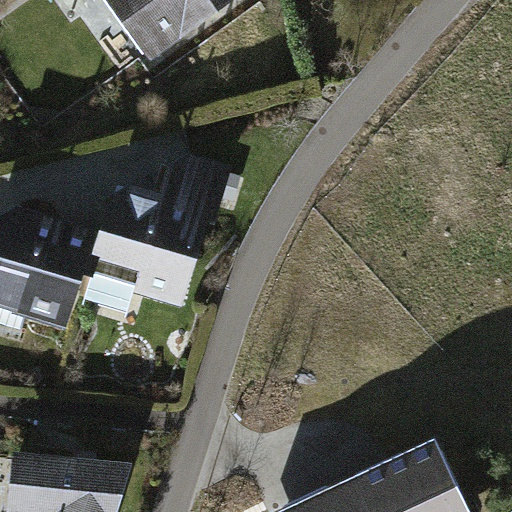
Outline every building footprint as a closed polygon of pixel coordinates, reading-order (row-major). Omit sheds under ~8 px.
[(123,0),(156,45),(219,0),(123,0)] [(211,218),(225,172),(192,162),(178,168),(163,164),(152,195),(133,189),(114,199),(103,238),(94,271),(179,298),(203,216),(211,218)] [(103,238),(17,212),(0,220),(0,300),(63,319),(78,267),(94,271),(103,238)] [(471,511),(435,434),(269,511),(471,511)] [(111,511),(125,467),(18,456),(13,506),(41,509),(41,511),(111,511)]
